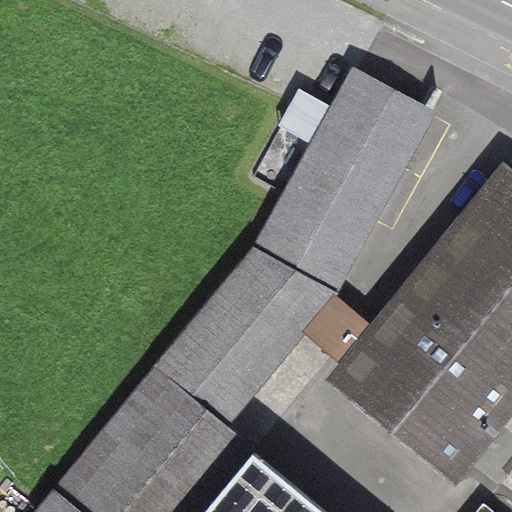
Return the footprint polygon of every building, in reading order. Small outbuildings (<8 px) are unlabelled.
[(357,74),(260,252),(161,374),(223,425),(335,293),(433,113),(357,74)] [(292,122),(319,135),(334,102),(307,89),(292,122)] [(511,408),(511,171),(510,170),(475,212),(497,229),(357,399),(455,479),(511,408)] [(223,425),(161,374),(44,511),(208,511),(258,452),(223,425)] [(330,511),(258,452),(208,511),(330,511)]
